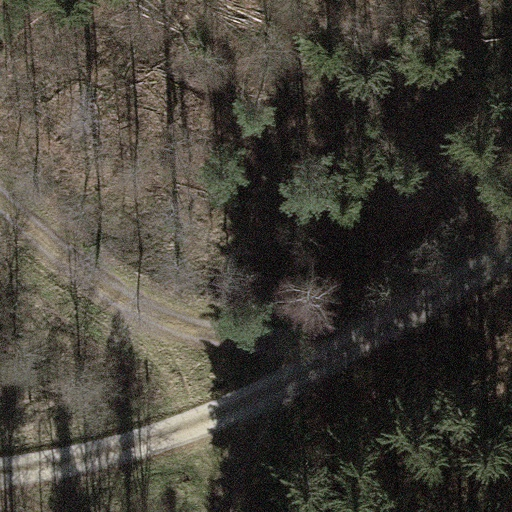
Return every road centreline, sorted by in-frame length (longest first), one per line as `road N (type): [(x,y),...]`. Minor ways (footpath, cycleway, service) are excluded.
road 1 (track): [(511,240),(184,430),(0,469)]
road 2 (track): [(0,203),(69,276),(289,364)]
road 3 (track): [(220,511),(289,364)]
